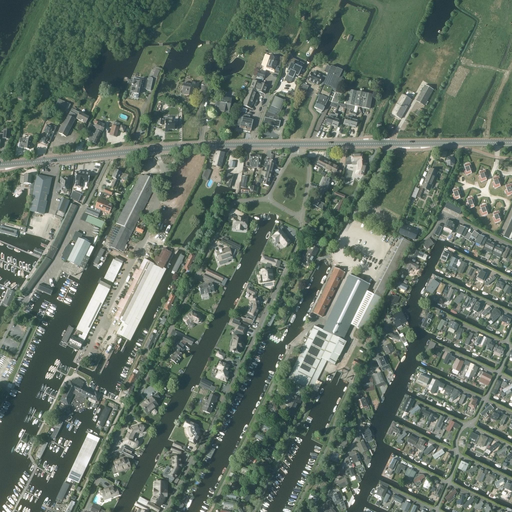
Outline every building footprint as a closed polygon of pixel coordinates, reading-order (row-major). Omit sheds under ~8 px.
[(283,58),(279,57),(278,59),(270,56),(266,67),(278,71),(283,58)] [(299,66),(294,63),(293,65),(291,64),(288,70),(290,71),(286,78),(291,80),(295,73),(298,75),(301,69),(298,67),(299,66)] [(324,82),(323,84),(332,88),(337,91),(338,88),(344,75),(344,74),(345,72),(344,72),(331,66),(324,82)] [(308,80),(319,85),(319,84),(322,86),(325,80),(322,79),(322,78),(319,76),(320,74),(314,72),(313,74),(311,73),(308,80)] [(151,91),(153,79),(152,78),(149,77),(146,81),(140,79),(139,82),(133,81),(131,93),(135,94),(134,96),(134,97),(135,98),(136,99),(137,99),(138,98),(138,97),(139,94),(140,88),(147,89),(146,90),(151,91)] [(265,94),(268,86),(253,80),(250,89),(248,88),(243,105),(251,108),(257,91),(259,92),(260,94),(261,95),(263,94),(265,94)] [(198,90),(199,83),(192,81),(191,85),(184,83),(182,94),(189,96),(189,95),(193,95),(194,89),(198,90)] [(327,99),(332,88),(323,84),(318,95),(320,95),(327,99)] [(424,106),(433,90),(425,85),(416,101),(424,106)] [(363,93),(363,89),(359,88),(359,92),(349,90),(346,104),(369,109),(372,95),(363,93)] [(343,95),(344,92),(338,90),(337,93),(336,93),(333,103),(335,103),(338,104),(342,94),(343,95)] [(285,96),(277,93),(276,96),(274,96),(266,116),(269,116),(269,118),(265,117),(264,124),(274,126),(274,127),(276,127),(276,126),(279,127),(281,121),(279,121),(278,115),(279,114),(280,113),(280,112),(281,112),(281,111),(285,100),(284,100),(285,96)] [(320,95),(315,108),(317,109),(316,111),(321,113),(322,111),(323,111),(328,99),(327,99),(320,95)] [(400,119),(411,100),(403,95),(392,114),(400,119)] [(218,100),(216,100),(214,111),(229,114),(232,99),(219,96),(218,100)] [(67,114),(69,111),(68,111),(71,105),(58,99),(54,107),(64,112),(64,113),(67,114)] [(76,111),(77,109),(73,107),(72,109),(68,116),(59,133),(66,137),(75,119),(76,120),(76,119),(86,124),(89,117),(79,113),(76,111)] [(331,125),(336,112),(333,111),(332,115),(334,115),(333,118),(328,116),(326,123),(331,125)] [(349,126),(353,112),(351,112),(350,115),(349,115),(348,117),(346,117),(343,124),(349,126)] [(251,130),(253,120),(249,119),(250,116),(244,114),(240,113),(237,125),(241,126),(240,128),(251,130)] [(169,122),(169,120),(165,120),(165,132),(169,131),(169,130),(177,130),(177,125),(174,125),(174,122),(169,122)] [(102,132),(105,126),(95,121),(94,123),(97,125),(95,128),(97,129),(102,132)] [(46,144),(47,142),(49,143),(51,139),(49,138),(51,132),(54,133),(56,127),(52,125),(51,127),(47,125),(44,132),(45,132),(44,136),(42,136),(40,142),(46,144)] [(97,144),(102,132),(97,129),(95,134),(92,133),(91,137),(89,136),(87,138),(89,139),(88,141),(97,144)] [(8,139),(9,131),(4,130),(4,134),(0,133),(0,148),(1,148),(2,138),(8,139)] [(31,140),(24,139),(22,139),(21,140),(21,139),(20,144),(18,145),(18,146),(19,147),(19,148),(25,149),(30,150),(31,140)] [(221,168),(225,153),(216,152),(213,166),(221,168)] [(348,158),(346,165),(352,165),(357,165),(362,162),(362,155),(351,155),(351,158),(348,158)] [(319,157),(316,163),(317,164),(325,169),(329,163),(329,162),(328,162),(322,158),(320,157),(320,158),(319,157)] [(451,157),(448,158),(446,161),(448,164),(451,166),(454,164),(455,161),(454,158),(451,157)] [(273,171),(275,161),(270,160),(268,165),(264,164),(262,171),(271,173),(272,171),(273,171)] [(357,169),(356,174),(363,176),(365,170),(367,163),(362,162),(357,165),(357,169)] [(329,163),(325,169),(332,172),(337,175),(336,179),(340,180),(343,172),(339,171),(334,168),(335,166),(329,163)] [(466,176),(472,174),(470,170),(472,169),(470,164),(465,166),(466,169),(464,170),(466,176)] [(419,189),(416,197),(419,198),(423,188),(430,191),(438,172),(430,169),(423,187),(420,187),(419,189)] [(481,182),(487,180),(485,177),(487,176),(485,170),(480,172),(481,176),(479,176),(481,182)] [(124,175),(116,171),(112,178),(115,179),(111,189),(114,191),(120,178),(122,179),(122,180),(126,182),(129,176),(125,174),(124,175)] [(269,186),(271,176),(271,173),(262,171),(262,175),(265,176),(263,184),(269,186)] [(90,174),(78,172),(77,172),(75,180),(76,180),(75,187),(83,188),(84,181),(89,182),(90,174)] [(332,181),(334,179),(329,176),(330,174),(328,173),(321,187),(320,190),(328,193),(328,192),(325,191),(331,180),(332,181)] [(19,183),(29,184),(29,186),(30,186),(29,195),(33,195),(34,190),(36,181),(32,181),(31,181),(31,176),(31,175),(25,175),(24,175),(24,176),(21,176),(20,176),(19,183)] [(141,175),(117,224),(121,226),(110,248),(118,252),(119,250),(122,252),(127,242),(128,242),(129,241),(128,240),(157,183),(154,181),(154,180),(145,175),(145,177),(141,175)] [(33,197),(30,212),(43,215),(51,179),(37,176),(36,181),(34,190),(33,195),(33,197)] [(58,183),(56,192),(59,192),(59,191),(63,191),(63,190),(68,191),(70,180),(69,179),(65,178),(65,179),(62,178),(61,183),(60,183),(58,183)] [(105,188),(104,192),(105,193),(104,195),(105,195),(109,197),(110,195),(111,195),(113,192),(113,191),(105,188)] [(455,201),(460,199),(459,195),(461,194),(458,189),(453,191),(454,194),(453,195),(455,201)] [(328,193),(320,190),(318,195),(317,195),(312,205),(322,210),(324,204),(320,203),(325,193),(327,194),(328,193)] [(73,191),(70,198),(78,202),(81,195),(73,191)] [(343,200),(344,196),(335,192),(333,196),(343,200)] [(469,209),(474,207),(473,204),(475,203),(472,197),(467,199),(468,203),(467,203),(469,209)] [(65,210),(68,202),(62,199),(58,207),(65,210)] [(109,213),(113,205),(99,199),(96,208),(97,208),(96,211),(91,209),(91,210),(88,209),(86,213),(98,218),(100,212),(101,210),(109,213)] [(339,212),(344,202),(340,200),(336,210),(339,212)] [(459,214),(462,209),(448,202),(445,207),(459,214)] [(482,217),(488,214),(486,211),(488,210),(486,205),(481,207),(482,210),(480,211),(482,217)] [(62,218),(65,210),(58,207),(55,215),(62,218)] [(495,224),(501,222),(499,218),(501,217),(499,212),(494,214),(495,217),(493,218),(495,224)] [(239,218),(239,217),(238,217),(238,219),(234,218),(233,227),(237,227),(236,230),(242,231),(243,228),(247,228),(247,220),(243,219),(243,218),(242,217),(242,218),(239,218)] [(511,217),(503,237),(511,241),(511,217)] [(453,231),(456,224),(447,220),(446,222),(444,227),(448,229),(453,231)] [(401,224),(398,231),(397,232),(403,235),(409,237),(415,239),(418,231),(413,229),(407,226),(401,224)] [(142,234),(145,226),(144,225),(143,226),(142,226),(141,227),(138,226),(136,231),(142,234)] [(457,234),(456,237),(457,237),(459,238),(461,235),(465,237),(468,229),(461,225),(457,233),(457,234)] [(17,231),(0,226),(0,233),(16,237),(17,231)] [(291,243),(281,230),(272,237),(277,243),(280,241),(285,247),(284,247),(285,248),(291,243)] [(469,232),(465,239),(468,241),(471,243),(474,238),(476,239),(479,234),(474,231),(472,234),(469,232)] [(69,245),(62,258),(72,263),(76,265),(79,267),(83,269),(84,269),(89,259),(85,257),(90,245),(91,245),(80,239),(82,236),(77,233),(73,240),(77,242),(74,248),(69,245)] [(484,247),(487,239),(480,235),(476,243),(484,247)] [(426,250),(429,248),(429,247),(433,244),(429,238),(427,239),(427,240),(424,242),(425,242),(422,244),(426,250)] [(228,241),(223,239),(222,242),(239,250),(241,247),(228,240),(228,241)] [(319,246),(321,242),(314,239),(313,242),(312,244),(318,247),(319,246)] [(485,247),(484,250),(491,254),(492,250),(495,245),(494,244),(492,243),(490,242),(491,241),(489,239),(485,247)] [(46,257),(45,257),(51,261),(56,253),(54,252),(56,249),(58,249),(51,246),(46,257)] [(314,257),(318,250),(311,246),(306,256),(305,256),(303,259),(304,259),(303,262),(310,266),(312,262),(313,263),(315,258),(314,257)] [(494,251),(493,255),(500,258),(501,254),(501,255),(505,247),(502,246),(501,248),(500,247),(500,246),(498,246),(497,246),(494,251)] [(219,252),(215,253),(219,263),(219,262),(228,260),(228,261),(233,259),(232,258),(232,257),(233,256),(236,250),(231,247),(224,250),(224,249),(219,251),(219,252)] [(506,259),(510,249),(507,247),(502,257),(506,259)] [(105,251),(101,249),(93,264),(97,266),(105,251)] [(120,307),(114,318),(122,323),(124,324),(154,265),(163,269),(163,268),(171,253),(163,249),(159,258),(156,256),(152,264),(144,260),(138,271),(136,270),(133,277),(135,278),(124,300),(122,299),(118,306),(120,307)] [(422,258),(424,253),(416,250),(414,254),(412,258),(415,259),(416,257),(417,257),(417,256),(422,258)] [(448,258),(448,256),(449,255),(450,253),(446,252),(444,251),(441,259),(446,262),(446,261),(448,258)] [(196,260),(198,255),(196,254),(195,256),(191,254),(184,269),(188,271),(186,275),(188,276),(192,268),(191,268),(193,265),(191,264),(192,262),(194,263),(195,260),(196,260)] [(185,257),(180,255),(172,272),(176,274),(185,257)] [(263,257),(262,259),(280,265),(281,262),(270,259),(263,256),(263,257)] [(451,262),(449,266),(452,267),(455,268),(456,265),(459,267),(461,263),(459,262),(459,260),(458,260),(453,258),(452,257),(450,261),(451,262)] [(279,268),(280,265),(262,259),(261,262),(267,264),(268,265),(272,266),(279,268)] [(416,271),(419,267),(409,261),(404,270),(408,272),(411,268),(416,271)] [(462,274),(467,264),(462,261),(457,272),(459,274),(462,274)] [(264,282),(273,281),(271,268),(272,266),(268,265),(267,264),(265,268),(266,270),(263,270),(264,282)] [(470,267),(466,275),(469,277),(469,278),(473,280),(475,276),(474,276),(475,275),(476,273),(478,274),(480,270),(478,268),(477,270),(471,267),(470,267)] [(342,279),(344,275),(345,273),(335,268),(313,313),(322,317),(341,278),(342,279)] [(208,270),(206,274),(222,282),(224,278),(208,270)] [(483,277),(484,276),(483,275),(484,272),(481,270),(475,280),(479,282),(482,277),(483,277)] [(206,274),(204,277),(220,285),(222,282),(206,274)] [(283,400),(282,403),(288,406),(285,412),(292,416),(306,387),(312,390),(326,361),(334,365),(346,342),(342,340),(350,326),(366,292),(369,285),(349,275),(322,331),(314,326),(288,378),(293,381),(292,381),(291,385),(284,398),(283,400)] [(487,287),(497,279),(494,275),(484,283),(487,287)] [(437,281),(434,279),(426,290),(429,293),(434,287),(436,289),(440,284),(438,282),(436,285),(434,284),(437,281)] [(399,282),(397,287),(405,291),(408,286),(399,282)] [(498,284),(496,288),(499,289),(502,291),(505,285),(504,284),(500,282),(499,282),(498,284)] [(441,295),(445,286),(441,283),(437,293),(441,295)] [(201,295),(214,292),(212,284),(199,287),(201,295)] [(38,289),(37,290),(51,296),(53,291),(50,289),(50,288),(47,287),(46,288),(40,285),(38,289)] [(511,285),(510,286),(507,285),(503,292),(508,295),(511,288),(511,285)] [(248,288),(247,291),(254,294),(254,296),(251,296),(251,302),(251,305),(250,305),(250,309),(248,313),(251,314),(250,317),(254,320),(256,317),(260,309),(260,308),(259,302),(260,302),(259,299),(257,299),(257,298),(256,299),(255,296),(257,293),(248,288)] [(15,293),(8,290),(2,304),(9,307),(15,293)] [(465,300),(467,297),(460,292),(454,302),(457,304),(461,298),(465,300)] [(171,294),(164,309),(165,309),(168,311),(169,310),(171,311),(173,306),(171,305),(175,297),(175,296),(171,294)] [(393,296),(391,295),(388,300),(387,300),(387,303),(388,303),(388,304),(391,306),(393,305),(394,303),(396,304),(399,298),(394,296),(393,296)] [(472,302),(470,301),(472,299),(468,297),(462,307),(466,309),(469,303),(474,306),(477,300),(474,298),(472,302)] [(284,299),(280,298),(273,312),(277,314),(284,299)] [(477,302),(473,310),(477,313),(481,305),(477,302)] [(484,317),(492,309),(490,307),(484,312),(483,310),(481,313),(482,314),(484,317)] [(490,320),(488,322),(491,325),(493,323),(501,316),(501,313),(499,310),(496,309),(495,308),(492,312),(493,312),(493,313),(490,319),(490,320)] [(401,311),(392,316),(395,321),(393,322),(396,329),(397,330),(402,328),(401,326),(405,323),(402,316),(403,316),(401,311)] [(189,315),(183,319),(187,325),(193,321),(198,324),(201,323),(202,320),(201,317),(192,312),(189,315)] [(275,316),(272,314),(266,326),(270,327),(275,316)] [(428,314),(421,327),(425,329),(432,316),(428,314)] [(503,316),(501,320),(501,321),(509,325),(511,318),(511,317),(504,314),(504,316),(503,316)] [(232,315),(230,319),(241,324),(251,328),(254,321),(246,318),(246,319),(242,317),(241,319),(232,315)] [(241,324),(230,319),(228,325),(235,328),(234,331),(235,331),(235,336),(234,336),(233,341),(232,340),(231,346),(232,346),(231,351),(233,351),(232,352),(233,352),(234,352),(240,353),(241,347),(242,347),(243,344),(242,343),(243,338),(242,338),(243,334),(246,328),(240,325),(241,324)] [(442,320),(436,329),(440,331),(443,325),(445,327),(448,323),(445,322),(442,320)] [(452,322),(448,330),(454,333),(458,325),(452,322)] [(463,335),(465,330),(459,328),(455,340),(459,341),(461,335),(463,335)] [(80,335),(77,339),(84,342),(87,335),(86,334),(83,332),(83,333),(82,336),(80,335)] [(399,341),(400,337),(388,332),(387,336),(388,337),(392,339),(393,338),(399,341)] [(152,343),(155,344),(159,335),(157,333),(156,335),(152,334),(145,348),(149,350),(152,343)] [(193,342),(182,336),(182,335),(177,333),(178,333),(177,333),(175,337),(182,341),(181,342),(185,345),(187,343),(191,345),(193,342)] [(468,346),(473,334),(470,333),(465,345),(468,346)] [(490,339),(488,338),(485,346),(488,347),(487,349),(492,352),(495,344),(489,342),(490,339)] [(183,352),(185,350),(183,348),(185,346),(181,342),(177,347),(179,349),(178,351),(171,359),(177,364),(184,356),(180,353),(182,351),(183,352)] [(435,346),(436,344),(431,342),(426,352),(429,354),(431,349),(433,350),(435,346)] [(386,355),(394,351),(390,343),(382,348),(386,355)] [(503,356),(506,350),(496,345),(493,351),(503,356)] [(454,362),(455,359),(451,356),(452,355),(448,353),(443,364),(446,365),(449,360),(454,362)] [(377,360),(376,361),(379,367),(386,365),(386,367),(389,366),(388,364),(385,357),(377,360)] [(361,369),(364,364),(355,359),(352,364),(361,369)] [(460,373),(464,362),(457,359),(452,369),(460,373)] [(220,369),(216,377),(226,382),(229,377),(227,376),(228,373),(226,372),(229,366),(220,362),(217,368),(220,369)] [(471,363),(466,372),(470,374),(475,365),(471,363)] [(129,396),(133,389),(140,375),(142,371),(139,370),(138,371),(134,370),(133,373),(126,387),(130,389),(128,392),(127,394),(129,396)] [(380,373),(373,375),(377,385),(384,382),(380,373)] [(484,373),(481,379),(490,383),(493,377),(484,373)] [(427,386),(431,378),(422,374),(418,382),(427,386)] [(66,390),(61,401),(68,405),(74,394),(80,397),(83,398),(86,399),(87,396),(88,397),(89,397),(87,401),(95,404),(96,401),(97,401),(100,396),(78,385),(80,383),(81,383),(82,381),(78,379),(75,384),(70,382),(69,385),(65,383),(63,388),(66,390)] [(434,379),(428,391),(430,392),(435,394),(437,389),(441,391),(442,391),(443,389),(443,390),(445,391),(444,394),(449,397),(453,388),(445,385),(436,380),(434,379)] [(493,390),(491,393),(492,394),(495,395),(501,382),(498,380),(494,390),(493,390)] [(372,382),(363,385),(365,393),(375,390),(372,382)] [(504,390),(503,391),(505,394),(506,393),(507,396),(511,393),(511,392),(510,390),(511,389),(511,384),(509,387),(507,384),(507,385),(504,388),(503,389),(504,390)] [(282,396),(285,394),(279,387),(276,389),(282,396)] [(453,401),(461,394),(458,391),(454,389),(451,394),(453,396),(450,398),(453,401)] [(154,396),(155,397),(152,399),(151,397),(141,405),(147,414),(158,406),(156,404),(154,401),(156,399),(158,402),(162,399),(158,393),(154,396)] [(216,401),(217,397),(211,395),(209,401),(206,400),(205,403),(206,404),(203,411),(210,414),(215,400),(216,401)] [(467,401),(470,399),(467,396),(458,403),(460,405),(467,400),(467,401)] [(472,396),(468,406),(475,409),(478,404),(476,404),(478,399),(472,396)] [(361,400),(358,401),(361,409),(364,408),(365,411),(369,410),(368,406),(369,406),(366,398),(364,399),(363,397),(361,398),(361,400)] [(408,398),(402,410),(408,414),(409,411),(411,409),(414,401),(408,398)] [(490,412),(494,408),(491,404),(481,413),(483,416),(484,415),(486,417),(489,415),(486,413),(489,411),(490,412)] [(411,409),(409,411),(410,412),(413,416),(418,412),(419,413),(421,409),(420,409),(418,405),(413,409),(412,407),(411,409)] [(111,409),(106,406),(97,425),(103,427),(111,409)] [(428,417),(430,413),(425,410),(426,409),(423,407),(420,413),(428,417)] [(495,410),(491,418),(497,421),(500,415),(502,415),(503,412),(501,411),(500,413),(495,410)] [(431,413),(428,420),(433,423),(435,419),(437,420),(438,417),(436,416),(431,413)] [(503,425),(508,415),(505,414),(500,423),(503,425)] [(440,428),(441,425),(444,420),(445,417),(441,416),(436,426),(440,428)] [(195,444),(200,434),(199,433),(199,432),(198,432),(198,431),(198,430),(198,429),(197,429),(197,428),(197,427),(197,426),(198,426),(187,420),(184,426),(188,428),(189,429),(189,430),(189,431),(189,432),(189,433),(190,433),(190,434),(190,435),(191,436),(192,436),(191,438),(190,441),(195,444)] [(457,429),(460,425),(450,420),(445,430),(450,432),(453,427),(457,429)] [(63,423),(59,421),(51,438),(55,440),(63,423)] [(399,434),(400,431),(399,430),(399,429),(395,427),(397,423),(393,421),(390,425),(391,426),(387,433),(392,435),(394,431),(397,433),(398,434),(398,433),(399,434)] [(262,422),(260,426),(268,431),(271,427),(262,422)] [(139,426),(138,425),(136,426),(136,427),(130,429),(124,441),(126,442),(125,443),(133,447),(134,447),(136,447),(137,447),(137,446),(138,445),(138,444),(138,443),(138,442),(137,441),(135,440),(135,442),(132,440),(135,434),(139,432),(140,433),(142,433),(142,431),(143,431),(144,427),(140,425),(139,426)] [(369,429),(361,433),(366,442),(372,439),(371,436),(372,436),(369,429)] [(400,445),(403,442),(401,439),(407,433),(405,431),(396,440),(398,442),(400,445)] [(257,433),(255,437),(264,442),(266,438),(257,433)] [(476,444),(480,436),(473,433),(469,441),(476,444)] [(79,483),(99,439),(88,434),(68,478),(79,483)] [(483,447),(488,437),(482,434),(477,444),(483,447)] [(415,445),(418,439),(410,435),(407,441),(415,445)] [(423,452),(425,447),(423,446),(426,441),(420,437),(415,446),(419,449),(422,451),(423,452)] [(362,453),(369,450),(365,440),(358,444),(362,453)] [(48,443),(44,441),(37,457),(41,459),(48,443)] [(499,443),(497,441),(496,442),(489,448),(491,451),(496,447),(496,448),(497,447),(497,446),(499,443)] [(253,444),(250,448),(258,453),(261,449),(253,444)] [(426,454),(434,447),(432,444),(424,451),(426,454)] [(506,454),(507,453),(506,451),(509,450),(506,446),(496,452),(499,456),(502,454),(504,456),(506,454)] [(216,450),(211,448),(207,457),(211,459),(216,450)] [(133,459),(134,456),(131,454),(121,449),(119,452),(133,459)] [(435,459),(445,453),(442,449),(432,455),(435,459)] [(446,464),(451,454),(447,451),(441,461),(446,464)] [(333,453),(331,461),(337,462),(338,462),(338,460),(340,460),(341,459),(340,459),(342,456),(339,455),(339,454),(333,453)] [(266,454),(263,456),(269,464),(272,462),(266,454)] [(358,454),(349,457),(349,458),(351,463),(351,464),(352,464),(355,463),(356,467),(361,465),(360,461),(358,455),(358,454)] [(256,461),(257,460),(249,455),(246,458),(247,459),(254,463),(254,464),(254,463),(256,461)] [(387,467),(386,469),(391,471),(393,470),(393,469),(394,467),(393,467),(396,460),(397,459),(394,458),(395,456),(392,455),(390,460),(387,467)] [(167,466),(162,474),(168,478),(173,480),(174,478),(175,478),(176,476),(180,468),(180,467),(181,467),(181,464),(180,464),(180,460),(180,458),(180,457),(173,457),(173,460),(173,464),(175,464),(175,466),(175,469),(174,470),(172,469),(167,466)] [(124,462),(123,460),(114,463),(117,471),(130,466),(128,460),(124,462)] [(466,471),(469,464),(462,460),(460,464),(458,468),(466,471)] [(404,470),(406,466),(399,463),(395,472),(397,473),(399,474),(401,469),(404,470)] [(475,472),(476,471),(476,470),(478,469),(476,465),(467,471),(468,474),(469,474),(470,477),(474,474),(472,472),(474,471),(475,472)] [(356,476),(353,467),(345,470),(346,474),(348,473),(349,476),(350,475),(351,477),(352,477),(356,476)] [(413,478),(416,471),(408,467),(405,474),(413,478)] [(331,469),(323,470),(324,477),(332,475),(331,469)] [(479,481),(484,470),(480,469),(475,479),(479,481)] [(495,481),(497,476),(489,473),(484,482),(489,484),(491,479),(495,481)] [(417,485),(421,483),(420,481),(421,481),(422,480),(421,479),(425,477),(424,475),(423,474),(418,474),(415,476),(414,477),(415,478),(414,479),(414,481),(415,482),(417,485)] [(341,488),(349,484),(348,480),(346,478),(337,482),(338,485),(339,485),(341,488)] [(501,485),(503,484),(504,482),(504,481),(505,481),(504,478),(495,482),(497,485),(498,487),(501,486),(501,485)] [(248,479),(245,481),(253,488),(255,485),(248,479)] [(432,482),(426,479),(425,479),(423,485),(423,486),(422,488),(428,491),(429,489),(432,482)] [(162,482),(162,481),(161,481),(161,482),(155,482),(155,489),(156,489),(156,496),(153,502),(152,501),(160,506),(165,496),(167,496),(167,492),(166,492),(166,487),(166,483),(167,483),(167,482),(162,482)] [(329,483),(326,481),(326,482),(325,482),(318,489),(321,492),(328,484),(329,483)] [(70,485),(66,482),(58,497),(63,500),(70,485)] [(243,487),(234,482),(232,486),(241,490),(243,487)] [(439,497),(444,486),(440,484),(434,495),(439,497)] [(381,485),(378,490),(380,491),(378,496),(383,498),(388,489),(381,485)] [(114,490),(113,487),(106,489),(106,490),(101,491),(104,500),(119,495),(117,489),(114,490)] [(449,502),(455,497),(454,496),(455,495),(455,494),(458,492),(455,489),(445,497),(447,500),(449,502)] [(250,491),(243,497),(247,502),(250,500),(249,498),(253,495),(250,491)] [(333,494),(330,495),(333,503),(334,502),(339,500),(342,499),(341,498),(339,492),(333,494)] [(311,494),(310,498),(315,500),(314,503),(317,504),(319,500),(321,501),(322,498),(321,497),(320,497),(311,494)] [(463,505),(465,497),(465,495),(463,494),(461,494),(460,500),(458,500),(457,504),(460,505),(461,505),(463,505)] [(401,504),(403,499),(396,495),(392,502),(393,503),(394,500),(401,504)] [(466,509),(475,499),(472,496),(463,506),(464,506),(463,507),(465,509),(465,508),(466,509)] [(70,511),(75,502),(72,500),(65,511),(70,511)] [(406,501),(405,502),(402,510),(402,511),(405,511),(408,511),(411,505),(412,504),(411,504),(406,502),(406,501)] [(483,505),(484,504),(482,501),(477,504),(477,503),(476,502),(474,507),(476,509),(477,509),(480,511),(483,508),(482,506),(483,505)] [(138,503),(136,506),(148,511),(149,509),(138,503)] [(148,503),(147,506),(157,511),(158,511),(160,509),(148,503)] [(336,511),(334,508),(335,507),(332,503),(324,510),(325,511),(329,511),(330,511),(336,511)]
